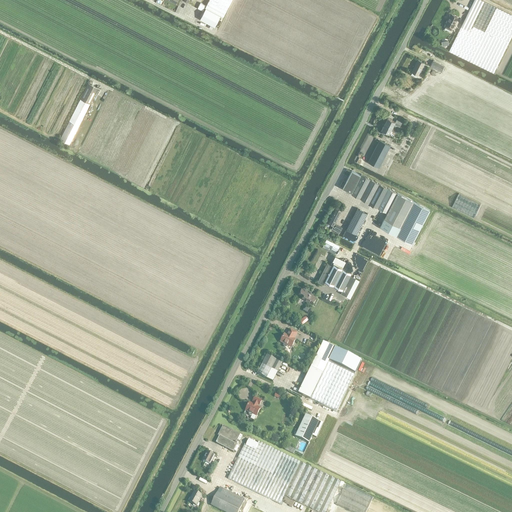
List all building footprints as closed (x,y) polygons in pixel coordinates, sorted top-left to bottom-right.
[(215,27),(220,16),(223,17),(231,0),(208,0),(205,8),(206,8),(200,19),(215,27)] [(473,0),(449,51),(493,73),(511,35),(511,14),(481,0),(473,0)] [(451,30),(452,27),(458,17),(451,14),(446,24),(445,27),(451,30)] [(419,60),(415,67),(414,67),(412,72),(418,75),(424,63),(419,60)] [(441,72),(444,66),(433,60),(430,66),(441,72)] [(70,144),(90,104),(98,88),(88,83),(80,99),(60,139),(70,144)] [(384,124),(392,127),(394,124),(400,127),(402,122),(396,119),(395,122),(387,118),(384,124)] [(392,127),(384,124),(381,129),(380,132),(384,134),(385,131),(389,133),(391,130),(396,133),(398,130),(392,127)] [(379,167),(390,145),(379,140),(368,162),(379,167)] [(352,170),(342,188),(351,193),(351,194),(378,208),(387,212),(380,226),(396,235),(412,243),(430,210),(414,201),(397,193),(388,188),(361,174),(360,175),(352,170)] [(327,222),(334,225),(332,230),(339,233),(342,228),(335,224),(342,210),(335,207),(327,222)] [(356,234),(367,213),(358,208),(347,229),(356,234)] [(370,246),(369,250),(381,254),(386,241),(382,239),(383,238),(370,233),(371,232),(368,231),(364,243),(370,246)] [(339,246),(326,239),(322,248),(335,254),(339,246)] [(356,266),(363,270),(369,259),(361,255),(356,266)] [(327,263),(317,282),(323,284),(325,282),(342,290),(341,293),(346,296),(356,278),(350,275),(352,272),(334,263),(332,266),(327,263)] [(306,290),(301,288),(299,294),(302,296),(301,298),(312,303),(316,296),(306,291),(306,290)] [(304,324),(309,320),(306,317),(305,318),(304,317),(303,318),(303,319),(300,322),(304,326),(305,325),(304,324)] [(285,347),(286,347),(287,347),(287,346),(288,345),(291,347),(295,340),(293,339),(296,333),(290,330),(287,336),(284,335),(281,342),(284,344),(283,345),(284,346),(285,347)] [(361,361),(323,343),(298,393),(336,412),(361,361)] [(282,363),(276,360),(267,355),(257,374),(266,379),(271,369),(278,372),(282,363)] [(249,416),(250,416),(251,416),(252,415),(252,414),(253,414),(256,416),(260,409),(256,407),(258,404),(259,405),(261,401),(254,398),(253,402),(254,402),(253,405),(249,403),(246,410),(249,412),(249,413),(248,414),(249,415),(249,416)] [(295,437),(309,443),(319,421),(305,415),(295,437)] [(233,452),(237,444),(240,446),(245,437),(240,435),(223,426),(218,436),(219,436),(216,443),(233,452)] [(280,504),(284,496),(317,511),(326,511),(341,482),(300,462),(259,442),(258,444),(249,439),(246,445),(244,445),(228,479),(280,504)] [(207,452),(202,461),(210,464),(214,456),(207,452)] [(345,484),(336,505),(352,511),(365,511),(373,496),(345,484)] [(238,511),(242,505),(245,499),(220,487),(217,493),(217,492),(211,505),(224,511),(238,511)] [(200,498),(202,495),(194,491),(192,495),(191,497),(188,502),(196,506),(201,498),(200,498)]
